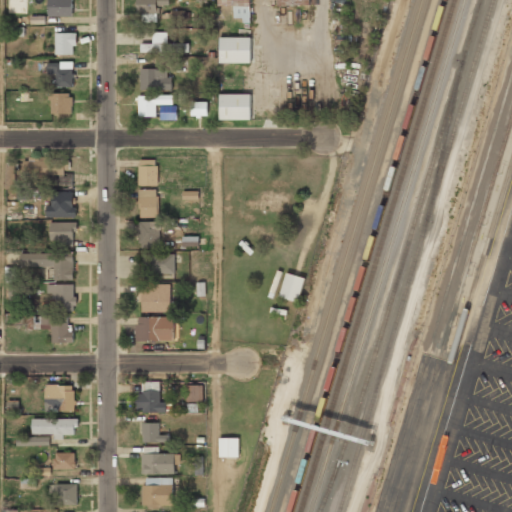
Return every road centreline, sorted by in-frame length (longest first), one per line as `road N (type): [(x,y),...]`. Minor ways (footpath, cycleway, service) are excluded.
road 1 (residential): [(106,0),(107,511)]
road 2 (residential): [(0,138),(323,139)]
road 3 (residential): [(0,364),(242,364)]
